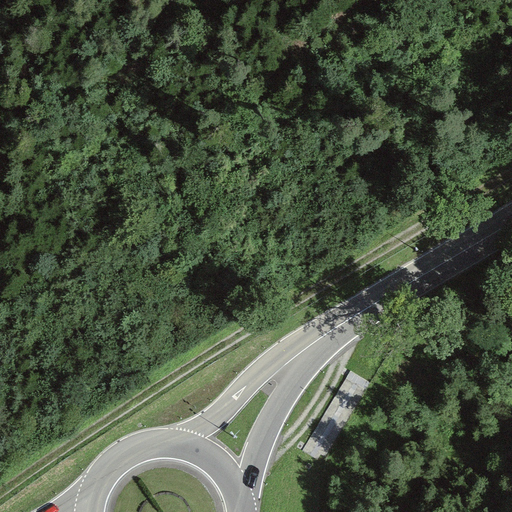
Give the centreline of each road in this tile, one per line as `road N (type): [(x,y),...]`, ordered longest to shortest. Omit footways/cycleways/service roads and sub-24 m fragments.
road 1 (track): [(511,168),(0,500)]
road 2 (secondary): [(305,348),(511,220)]
road 3 (secondary): [(242,507),(305,348)]
road 4 (secondary): [(305,348),(262,370),(209,422),(167,442)]
